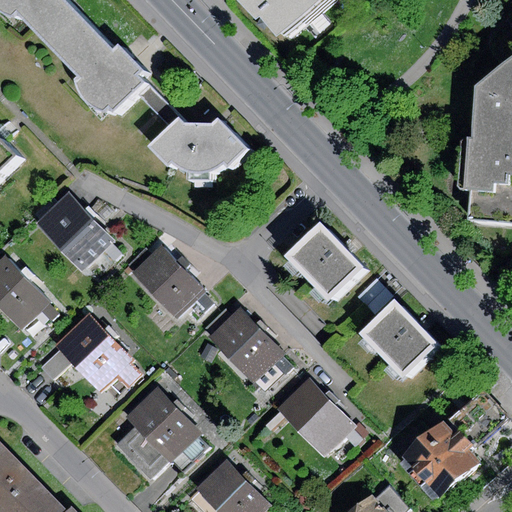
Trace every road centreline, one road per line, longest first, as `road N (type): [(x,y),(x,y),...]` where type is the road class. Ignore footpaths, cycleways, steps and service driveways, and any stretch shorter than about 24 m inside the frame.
road 1 (residential): [(170,0),(342,176)]
road 2 (residential): [(342,176),(511,353)]
road 3 (residential): [(87,184),(240,266)]
road 4 (residential): [(0,390),(116,511)]
road 5 (residential): [(240,266),(343,382)]
road 6 (residential): [(240,266),(342,176)]
